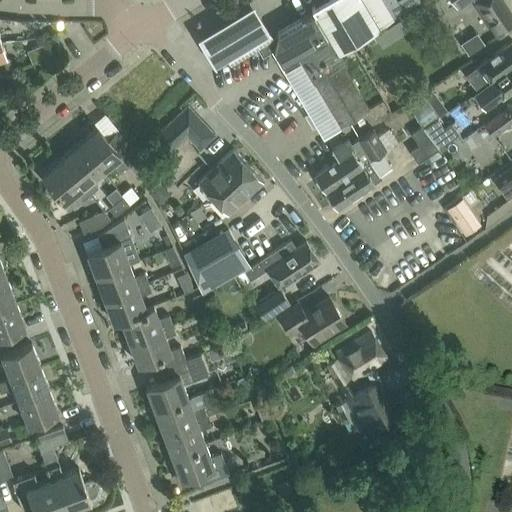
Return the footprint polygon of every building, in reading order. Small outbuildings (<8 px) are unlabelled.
[(254,0),(244,0),(195,30),(214,61),(271,26),(254,0)] [(315,13),(284,31),(277,35),(274,48),(284,66),(299,57),(320,93),(321,92),(341,127),(369,111),(342,65),(344,64),(338,52),(379,28),(379,27),(393,19),(381,0),(323,0),(311,7),(315,13)] [(511,26),(511,17),(500,0),(481,0),(476,4),(497,36),(511,26)] [(511,40),(479,65),(465,75),(477,91),(483,87),(511,65),(511,40)] [(28,51),(32,62),(47,56),(43,45),(28,51)] [(511,65),(483,87),(477,91),(473,94),(484,109),(501,96),(503,98),(511,90),(511,65)] [(423,93),(406,105),(421,126),(422,126),(423,127),(436,118),(439,117),(423,93)] [(460,124),(475,102),(462,93),(447,115),(460,124)] [(199,149),(215,134),(187,105),(158,132),(172,148),(186,135),(199,149)] [(511,105),(485,126),(493,137),(510,124),(511,126),(511,105)] [(436,118),(423,127),(437,148),(458,134),(451,123),(443,128),(436,118)] [(406,119),(390,123),(392,134),(408,129),(406,119)] [(419,145),(410,151),(417,162),(437,148),(423,127),(422,126),(421,126),(411,133),(419,145)] [(78,144),(101,172),(112,163),(118,171),(136,156),(116,132),(108,139),(98,127),(78,144)] [(382,154),(386,151),(372,131),(351,145),(348,140),(333,150),(339,159),(315,175),(326,192),(382,154)] [(101,172),(78,144),(60,159),(89,195),(96,189),(89,181),(101,172)] [(212,198),(248,166),(232,149),(197,182),(212,198)] [(382,154),(326,192),(338,209),(379,180),(377,178),(391,168),(382,154)] [(161,181),(138,155),(130,162),(154,188),(161,181)] [(89,195),(60,159),(40,175),(63,202),(74,193),(81,201),(89,195)] [(262,182),(248,166),(212,198),(227,214),(262,182)] [(511,167),(495,181),(510,201),(511,198),(511,167)] [(129,204),(128,204),(123,197),(108,208),(114,215),(129,204)] [(480,224),(462,198),(447,208),(465,235),(480,224)] [(101,226),(109,219),(103,210),(78,221),(83,232),(101,226)] [(95,275),(128,263),(139,259),(124,220),(96,236),(100,247),(86,252),(95,275)] [(396,225),(381,230),(387,247),(402,242),(396,225)] [(205,291),(249,266),(227,228),(183,253),(205,291)] [(366,261),(382,254),(374,237),(358,244),(366,261)] [(306,240),(296,247),(290,239),(243,271),(245,273),(249,279),(266,268),(279,287),(319,260),(306,240)] [(168,248),(163,250),(171,267),(181,262),(174,245),(168,248)] [(134,277),(128,263),(95,275),(103,298),(147,282),(144,273),(134,277)] [(186,272),(184,273),(176,277),(184,293),(192,289),(191,285),(192,284),(186,272)] [(7,281),(0,283),(0,309),(16,303),(7,281)] [(147,282),(103,298),(112,321),(119,318),(145,308),(141,296),(151,292),(147,282)] [(278,287),(253,303),(264,319),(289,303),(278,287)] [(201,293),(192,297),(200,314),(209,310),(201,293)] [(302,328),(312,344),(345,324),(329,298),(304,314),(297,303),(278,315),(290,335),(302,328)] [(16,303),(0,309),(0,335),(25,326),(16,303)] [(145,308),(119,318),(128,341),(172,325),(168,316),(158,320),(153,305),(145,308)] [(172,325),(128,341),(137,365),(151,359),(155,371),(185,360),(180,347),(170,351),(165,338),(175,334),(172,325)] [(340,356),(325,365),(338,385),(352,377),(355,380),(366,373),(371,383),(344,397),(349,406),(339,412),(348,429),(358,424),(363,433),(398,416),(380,381),(381,380),(375,368),(389,360),(371,331),(337,352),(340,356)] [(216,362),(229,353),(220,341),(208,349),(216,362)] [(10,378),(40,366),(32,344),(1,355),(10,378)] [(159,382),(146,387),(154,411),(188,398),(183,385),(193,382),(208,376),(200,354),(185,360),(155,371),(159,382)] [(10,378),(0,381),(0,392),(14,387),(18,400),(49,389),(40,366),(10,378)] [(245,397),(254,392),(244,375),(235,380),(245,397)] [(49,389),(18,400),(28,424),(58,412),(49,389)] [(192,411),(188,398),(154,411),(163,433),(206,417),(203,408),(192,411)] [(263,401),(255,404),(261,421),(270,418),(263,401)] [(210,427),(206,417),(163,433),(171,456),(204,444),(200,430),(210,427)] [(62,427),(34,437),(49,478),(61,511),(89,502),(89,501),(95,499),(98,497),(100,493),(100,489),(99,484),(95,482),(92,480),(87,480),(82,482),(77,468),(62,474),(52,446),(67,441),(62,427)] [(0,443),(10,440),(6,428),(0,429),(0,443)] [(171,456),(175,466),(171,467),(177,485),(195,478),(198,486),(227,475),(219,453),(209,457),(204,444),(171,456)] [(0,480),(11,477),(1,449),(0,448),(0,480)] [(61,511),(49,478),(37,482),(33,471),(10,479),(22,511),(31,509),(31,511),(61,511)]
